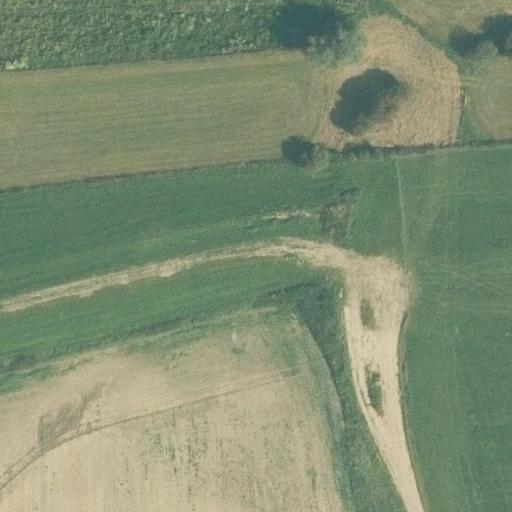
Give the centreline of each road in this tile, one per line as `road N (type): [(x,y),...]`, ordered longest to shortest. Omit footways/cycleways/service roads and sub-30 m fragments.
road 1 (track): [(0,303),(188,259),(284,247),(327,263),(348,315),(363,392),(411,511)]
road 2 (track): [(337,2),(408,39),(444,72),(438,184),(394,324),(391,451)]
